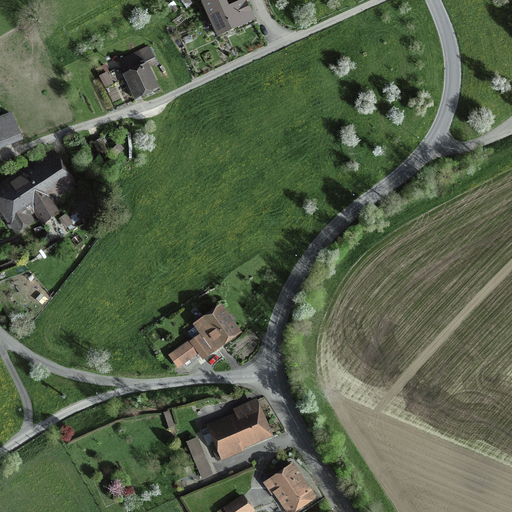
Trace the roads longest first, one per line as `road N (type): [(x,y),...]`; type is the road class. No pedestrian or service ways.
road 1 (unclassified): [(0,159),(152,106),(386,0)]
road 2 (tertiary): [(428,151),(344,219),(297,277),(282,307),(274,371)]
road 3 (unclassified): [(0,335),(28,357),(96,384),(168,387)]
road 4 (tertiary): [(274,371),(278,393),(347,511)]
road 5 (tertiary): [(432,0),(452,68),(428,151)]
road 6 (unclassified): [(26,439),(82,407),(168,387)]
